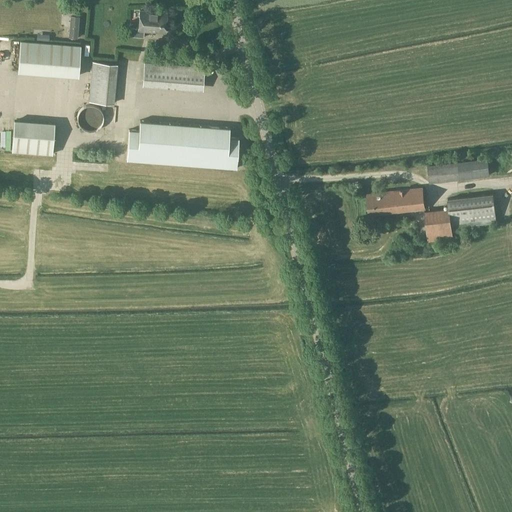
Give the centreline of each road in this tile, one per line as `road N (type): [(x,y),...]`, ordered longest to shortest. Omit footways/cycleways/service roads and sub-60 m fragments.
road 1 (unclassified): [(368,511),(235,0)]
road 2 (unknown): [(19,291),(29,278),(36,192),(65,171),(80,147),(162,103),(263,105)]
